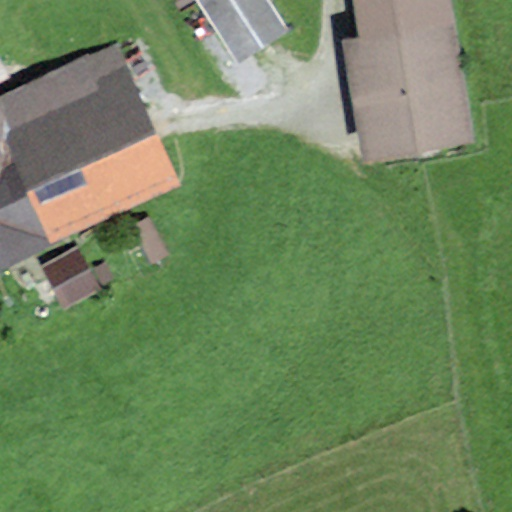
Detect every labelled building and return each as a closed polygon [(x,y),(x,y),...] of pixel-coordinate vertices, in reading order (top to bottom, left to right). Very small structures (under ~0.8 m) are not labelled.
[(207,0),(239,49),(278,25),(261,0),(207,0)] [(460,125),(439,0),(364,0),(372,48),(357,50),(372,139),(460,125)] [(1,100),(54,218),(165,170),(113,50),(1,100)] [(0,241),(54,218),(1,100),(0,100),(0,241)] [(65,301),(103,278),(77,236),(39,259),(65,301)]
